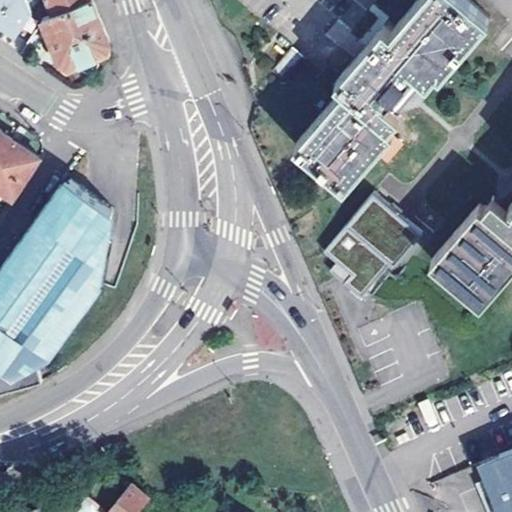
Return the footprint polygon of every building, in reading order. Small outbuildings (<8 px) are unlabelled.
[(51,0),(37,0),(32,8),(28,0),(0,0),(0,19),(31,40),(46,20),(49,16),(58,12),(51,0)] [(49,16),(46,20),(64,62),(71,67),(81,63),(83,67),(90,69),(95,66),(99,60),(99,55),(99,54),(108,51),(109,51),(109,39),(92,0),(84,0),(58,12),(49,16)] [(51,0),(58,12),(84,0),(51,0)] [(365,67),(357,61),(340,81),(348,87),(300,143),(350,185),(398,128),(394,125),(397,123),(394,120),(391,123),(377,110),(388,97),(391,99),(417,69),(413,66),(423,54),(446,72),(494,15),(475,0),(422,0),(396,30),(388,24),(372,43),(380,50),(365,67)] [(372,43),(357,61),(365,67),(380,50),(372,43)] [(309,56),(298,47),(279,71),(290,80),(309,56)] [(0,129),(0,187),(14,197),(40,157),(15,140),(0,129)] [(63,183),(0,274),(0,364),(10,372),(31,359),(42,353),(97,282),(113,208),(94,193),(73,177),(63,183)] [(428,230),(379,189),(330,248),(342,258),(335,267),(367,294),(396,260),(400,264),(428,230)] [(511,212),(507,219),(489,206),(492,203),(490,201),(487,204),(483,200),(436,258),(486,301),(511,270),(511,212)] [(14,385),(37,378),(31,359),(10,372),(8,373),(14,385)] [(10,372),(0,364),(0,389),(14,385),(8,373),(10,372)] [(488,473),(504,511),(511,511),(511,446),(491,456),(482,460),(488,473)] [(504,511),(488,473),(476,477),(490,511),(504,511)] [(133,484),(108,511),(139,511),(150,499),(133,484)] [(75,503),(84,511),(100,511),(104,509),(84,491),(75,503)] [(266,511),(252,502),(245,511),(266,511)]
